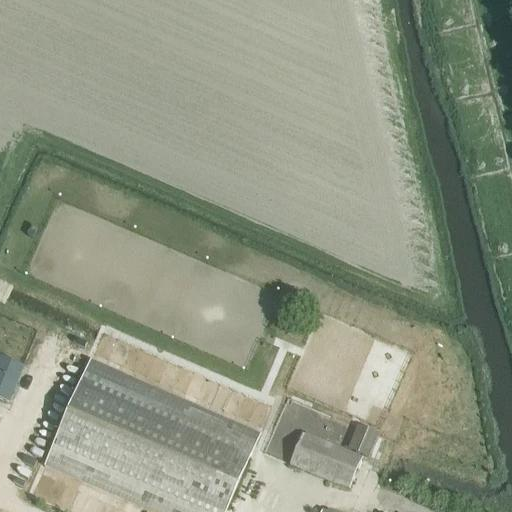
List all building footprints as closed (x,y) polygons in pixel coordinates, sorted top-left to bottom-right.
[(82,365),(84,351),(60,347),(57,361),(82,365)] [(22,368),(0,359),(0,397),(8,401),(22,368)] [(45,468),(145,511),(227,511),(260,437),(91,363),(45,468)] [(351,492),(364,462),(304,437),(291,468),(351,492)] [(38,460),(40,449),(18,444),(16,455),(38,460)] [(260,505),(273,511),(289,511),(300,490),(273,477),(260,505)]
